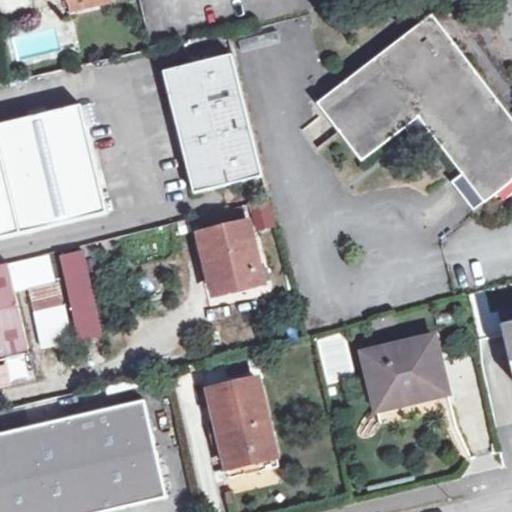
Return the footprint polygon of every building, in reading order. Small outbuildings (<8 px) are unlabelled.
[(66,0),(69,12),(113,2),(112,0),(66,0)] [(363,164),(419,120),(485,205),(511,183),(511,119),(432,17),(317,106),(363,164)] [(196,193),(263,177),(261,168),(234,57),(167,73),(196,193)] [(84,109),(55,116),(77,212),(106,205),(84,109)] [(0,128),(0,229),(77,212),(55,116),(0,128)] [(253,204),(257,231),(274,228),(270,201),(253,204)] [(77,212),(80,224),(109,217),(106,205),(77,212)] [(77,212),(0,229),(0,241),(80,224),(77,212)] [(201,240),(208,275),(224,272),(227,287),(262,279),(250,229),(201,240)] [(78,340),(103,335),(86,249),(60,254),(78,340)] [(0,267),(0,287),(11,285),(7,266),(0,267)] [(224,272),(208,275),(215,304),(265,293),(262,279),(227,287),(224,272)] [(11,285),(0,287),(0,357),(26,352),(11,285)] [(511,370),(511,308),(498,311),(511,370)] [(381,424),(452,408),(437,338),(365,354),(381,424)] [(230,443),(224,444),(232,480),(281,468),(260,380),(212,392),(220,425),(225,424),(230,443)] [(0,511),(116,511),(168,500),(146,403),(0,435),(0,511)] [(220,425),(224,444),(230,443),(225,424),(220,425)]
